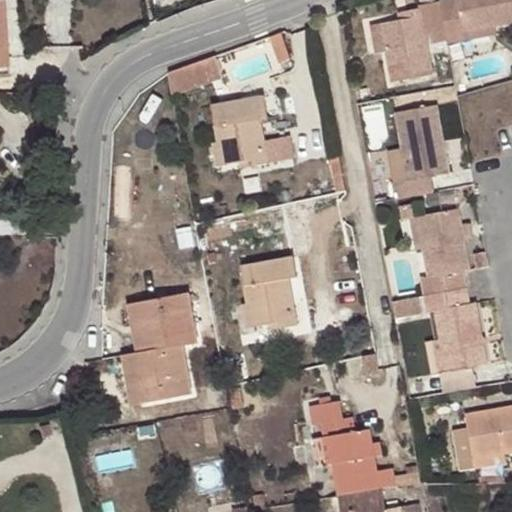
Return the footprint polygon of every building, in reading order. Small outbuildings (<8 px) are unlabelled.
[(0,0),(0,68),(8,68),(4,1),(0,0)] [(511,0),(444,0),(439,1),(439,3),(447,44),(465,41),(464,31),(494,26),(511,22),(511,0)] [(433,48),(447,46),(447,44),(439,3),(417,7),(418,10),(405,12),(407,20),(398,21),(379,25),(383,51),(390,83),(431,75),(424,38),(430,36),(433,48)] [(407,20),(405,12),(398,13),(398,21),(407,20)] [(374,53),(383,51),(379,25),(370,26),(374,53)] [(464,31),(465,41),(496,35),(494,26),(464,31)] [(280,34),(270,37),(273,47),(283,44),(280,34)] [(283,44),(273,47),(280,64),(289,60),(283,44)] [(213,57),(166,74),(170,97),(222,78),(213,57)] [(221,166),(237,163),(247,162),(248,168),(290,160),(287,139),(263,143),(260,120),(267,118),(263,98),(210,107),(221,166)] [(395,200),(432,193),(430,179),(448,175),(434,107),(394,114),(401,151),(386,153),(395,200)] [(344,189),(342,182),(334,184),(336,191),(344,189)] [(420,280),(423,297),(466,289),(463,273),(469,271),(457,211),(402,220),(409,252),(422,250),(427,278),(420,280)] [(229,237),(226,222),(199,227),(202,243),(229,237)] [(218,264),(214,252),(206,255),(208,266),(218,264)] [(278,323),(279,329),(296,326),(287,279),(295,278),(291,259),(240,268),(251,328),(268,326),(278,323)] [(466,289),(423,297),(426,314),(433,313),(438,342),(425,344),(430,375),(488,365),(475,304),(468,306),(466,289)] [(186,295),(141,304),(149,351),(135,353),(145,402),(190,393),(181,345),(196,342),(186,295)] [(149,351),(141,304),(127,306),(135,353),(149,351)] [(270,331),(279,329),(278,323),(268,326),(270,331)] [(145,402),(135,353),(121,356),(130,405),(145,402)] [(377,369),(375,359),(349,364),(351,379),(367,379),(366,371),(377,369)] [(243,409),(240,389),(229,392),(232,410),(243,409)] [(332,464),(337,497),(380,490),(374,457),(382,455),(380,443),(372,444),(369,431),(355,433),(353,418),(342,420),(339,403),(310,407),(312,426),(319,425),(322,439),(326,438),(332,464)] [(511,405),(464,414),(474,460),(511,452),(511,405)] [(315,468),(332,464),(326,438),(322,439),(311,441),(315,468)] [(395,487),(420,483),(417,471),(393,475),(395,487)] [(386,488),(395,487),(393,475),(383,477),(386,488)] [(486,482),(474,483),(473,491),(487,492),(486,482)] [(380,490),(337,497),(339,511),(401,511),(401,509),(385,511),(381,490),(380,490)]
